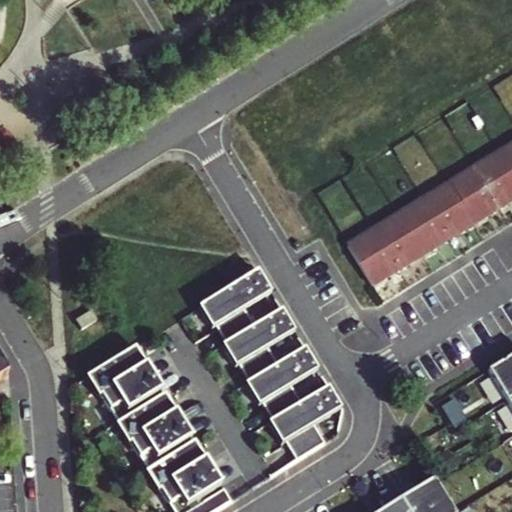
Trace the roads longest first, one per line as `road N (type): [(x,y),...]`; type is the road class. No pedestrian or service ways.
road 1 (residential): [(354,381),(190,120)]
road 2 (residential): [(381,0),(190,120)]
road 3 (residential): [(190,120),(0,238)]
road 4 (residential): [(0,305),(43,380),(52,511)]
road 5 (residential): [(278,502),(176,342)]
road 6 (residential): [(511,284),(354,381)]
road 7 (residential): [(354,381),(366,415),(357,444),(278,502)]
